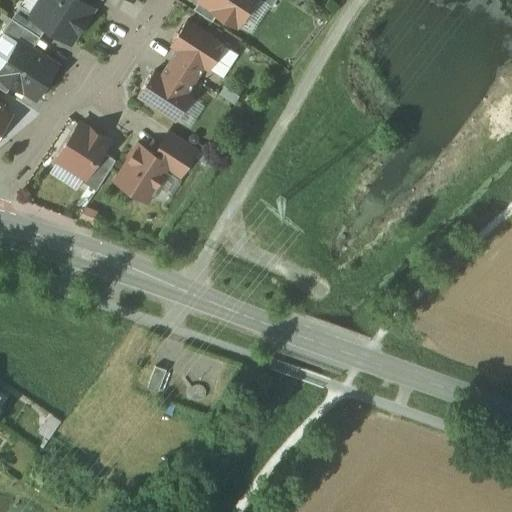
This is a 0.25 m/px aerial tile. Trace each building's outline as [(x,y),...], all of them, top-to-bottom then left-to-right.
[(37,0),(26,18),(45,30),(70,47),(92,14),(71,0),(37,0)] [(197,0),(195,4),(236,31),(256,0),(197,0)] [(18,11),(10,23),(37,42),(45,30),(26,18),(18,11)] [(227,47),(185,19),(166,48),(175,54),(168,64),(194,81),(200,72),(208,77),(227,47)] [(15,43),(19,38),(32,48),(37,42),(10,23),(3,34),(15,43)] [(15,43),(3,57),(46,90),(62,70),(32,48),(19,38),(15,43)] [(3,57),(0,60),(0,87),(30,110),(46,90),(3,57)] [(137,101),(176,125),(192,99),(185,95),(193,83),(169,68),(161,79),(154,75),(137,101)] [(0,130),(10,116),(0,109),(0,130)] [(107,145),(75,125),(51,164),(82,184),(101,155),(107,145)] [(135,145),(109,185),(143,207),(166,173),(178,181),(194,156),(167,138),(154,157),(135,145)] [(101,155),(82,184),(94,192),(113,163),(101,155)] [(153,366),(146,387),(159,391),(166,370),(153,366)]
